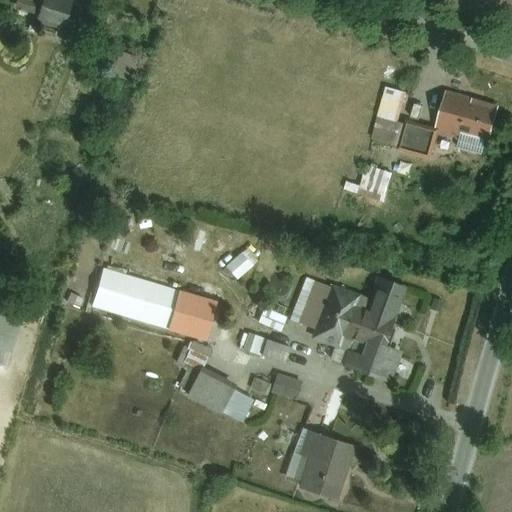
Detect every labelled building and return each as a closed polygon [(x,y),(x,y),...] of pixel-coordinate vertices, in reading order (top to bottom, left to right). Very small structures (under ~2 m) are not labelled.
[(58,0),(41,0),(35,21),(58,27),(65,2),(58,0)] [(499,105),(449,89),(438,123),(489,138),(499,105)] [(360,184),(345,181),(343,193),(386,202),(393,171),(364,165),(360,184)] [(237,280),(254,264),(241,251),(225,267),(237,280)] [(376,280),(365,311),(394,322),(406,290),(376,280)] [(360,296),(328,285),(309,338),(341,349),(346,336),(356,308),(360,296)] [(192,300),(190,308),(208,314),(211,305),(192,300)] [(365,311),(356,308),(346,336),(361,341),(381,348),(385,349),(394,322),(365,311)] [(0,364),(10,367),(20,317),(0,312),(0,364)] [(281,330),(285,318),(272,313),(267,326),(281,330)] [(285,361),(289,345),(244,333),(240,349),(285,361)] [(381,348),(361,341),(352,367),(372,374),(381,348)] [(385,349),(381,348),(372,374),(389,381),(398,354),(385,349)] [(250,391),(200,368),(187,396),(236,419),(250,391)] [(303,380),(277,373),(272,392),(298,399),(303,380)] [(297,486),(333,498),(351,447),(314,434),(297,486)]
